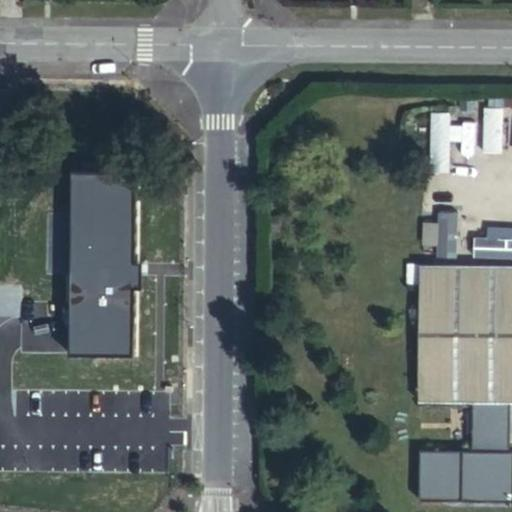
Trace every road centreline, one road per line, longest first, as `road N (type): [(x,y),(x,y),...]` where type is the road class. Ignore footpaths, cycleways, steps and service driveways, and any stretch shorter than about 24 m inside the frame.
road 1 (unclassified): [(218,511),(220,45)]
road 2 (residential): [(220,45),(511,47)]
road 3 (residential): [(0,42),(220,45)]
